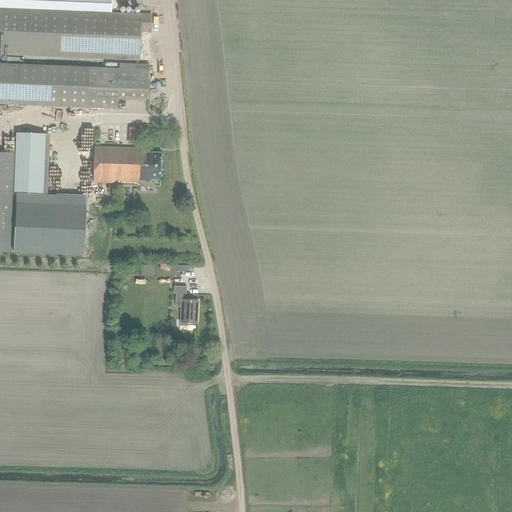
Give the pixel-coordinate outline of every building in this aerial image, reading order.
[(0,0),(0,53),(139,60),(140,31),(150,31),(151,15),(112,14),(112,0),(0,0)] [(0,64),(0,104),(18,105),(88,108),(117,109),(117,99),(147,100),(149,70),(149,64),(119,63),(118,69),(19,65),(0,64)] [(141,129),(131,128),(129,128),(128,144),(140,145),(141,129)] [(42,195),(46,134),(17,132),(14,193),(42,195)] [(160,179),(160,153),(147,153),(147,151),(139,151),(139,149),(95,147),(94,183),(138,184),(138,181),(150,181),(150,179),(160,179)] [(0,252),(10,253),(14,154),(0,153),(0,252)] [(55,205),(55,197),(17,196),(15,253),(83,255),(85,206),(55,205)] [(140,275),(152,275),(152,264),(140,264),(140,275)] [(180,307),(179,324),(197,324),(198,300),(182,300),(182,294),(186,294),(186,287),(173,286),(173,293),(175,293),(174,307),(180,307)]
